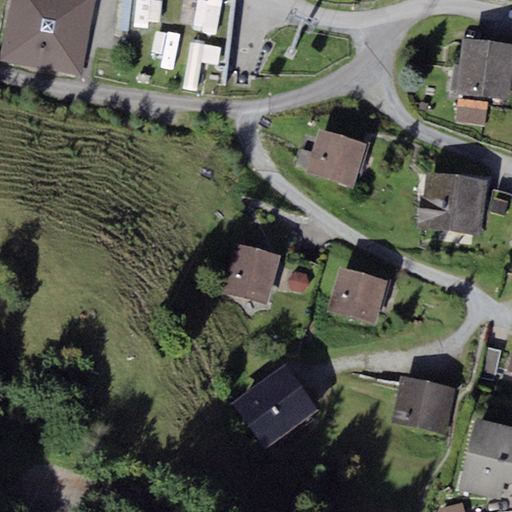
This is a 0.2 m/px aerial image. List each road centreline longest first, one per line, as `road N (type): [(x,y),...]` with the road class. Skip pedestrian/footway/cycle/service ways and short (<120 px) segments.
road 1 (track): [(370,16),(362,79),(249,111),(252,142),(261,164),(336,228),(458,286),(475,313),(456,342),(424,356),(326,370)]
road 2 (track): [(362,79),(418,130),(511,166)]
road 3 (track): [(0,488),(99,487),(167,511)]
